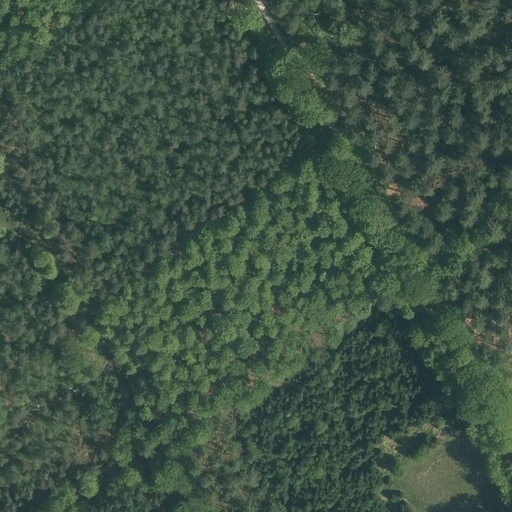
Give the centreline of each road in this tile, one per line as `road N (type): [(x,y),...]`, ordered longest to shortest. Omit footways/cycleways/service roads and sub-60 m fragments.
road 1 (track): [(55,511),(160,439),(199,511)]
road 2 (track): [(415,273),(511,191)]
